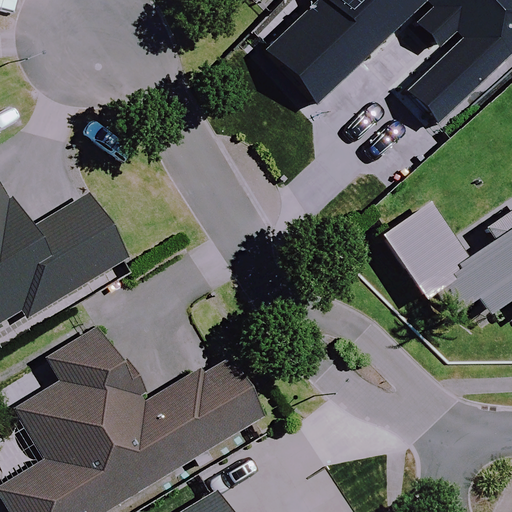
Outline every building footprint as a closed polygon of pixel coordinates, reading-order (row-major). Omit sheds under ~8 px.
[(511,0),(313,0),(315,2),(260,54),(310,106),(420,0),(421,0),(430,9),(412,25),(433,47),(450,30),(459,39),(400,95),(431,126),(511,48),(511,0)] [(20,236),(0,199),(0,326),(20,315),(24,323),(123,267),(84,199),(20,236)] [(511,204),(477,228),(450,246),(424,207),(373,241),(432,329),(468,304),(478,319),(500,303),(511,320),(511,204)] [(142,408),(95,330),(42,362),(56,385),(9,413),(38,462),(0,484),(0,508),(2,511),(100,511),(256,419),(221,361),(142,408)] [(215,511),(205,495),(178,511),(215,511)]
